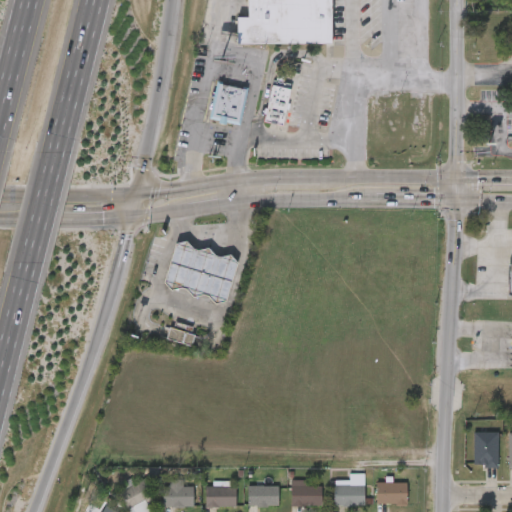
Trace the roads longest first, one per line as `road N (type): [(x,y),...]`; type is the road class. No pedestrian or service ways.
road 1 (secondary): [(511,179),(293,178),(134,194),(0,194)]
road 2 (tertiary): [(457,0),(442,511)]
road 3 (motorway): [(30,511),(96,335),(129,216)]
road 4 (motorway): [(134,194),(173,0)]
road 5 (motorway): [(60,152),(96,0)]
road 6 (secondary): [(238,200),(375,200)]
road 7 (motorway): [(29,0),(0,122)]
road 8 (motorway): [(0,380),(31,263)]
